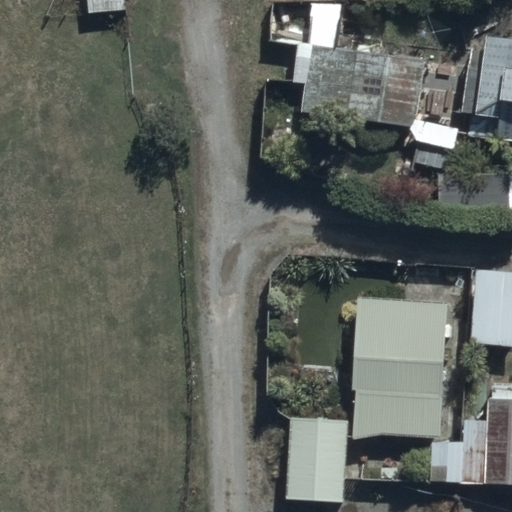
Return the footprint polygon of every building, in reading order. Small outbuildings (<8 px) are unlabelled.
[(511,45),(467,42),(465,67),(461,114),(471,115),(469,145),(511,147),(511,45)] [(415,120),(423,61),(300,44),(290,112),(408,129),(403,165),(454,172),(460,126),(415,120)] [(511,177),(440,176),(440,209),(511,220),(511,177)] [(511,273),(474,271),(469,349),(511,351),(511,273)] [(446,306),(353,303),(352,435),(441,438),(446,306)] [(511,387),(486,387),(485,423),(461,422),(461,446),(431,446),(430,486),(511,487),(511,387)] [(346,422),(287,420),(285,504),(343,506),(346,422)]
